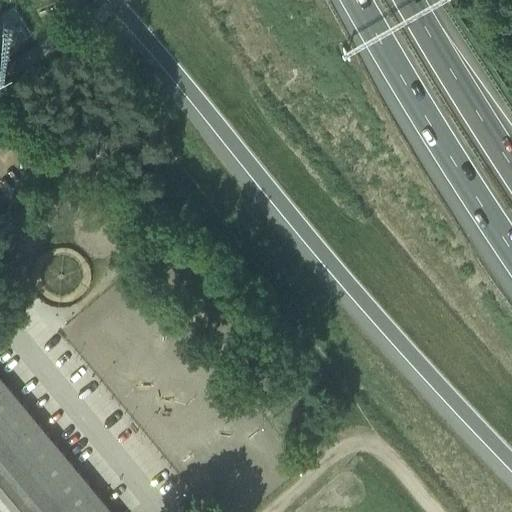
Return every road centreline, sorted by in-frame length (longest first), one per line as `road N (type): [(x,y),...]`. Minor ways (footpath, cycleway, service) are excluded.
road 1 (motorway): [(110,0),(511,460)]
road 2 (motorway): [(355,0),(511,253)]
road 3 (motorway): [(511,170),(408,0)]
